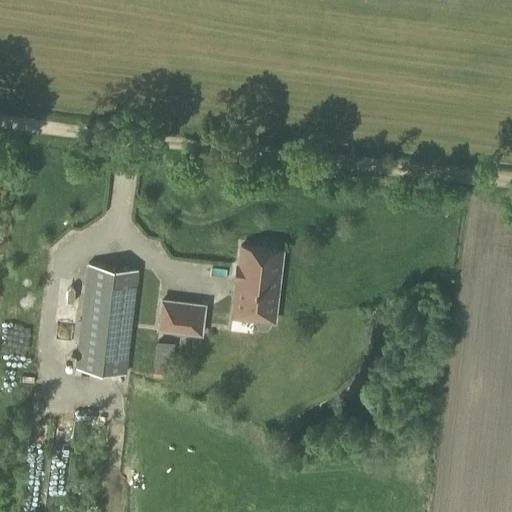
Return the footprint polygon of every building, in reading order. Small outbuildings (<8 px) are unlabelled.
[(274,321),(282,250),(241,245),(238,265),(237,264),(236,279),(237,279),(232,316),(257,319),(256,321),(257,324),(259,327),(262,328),(266,327),(268,325),(269,322),(270,320),(274,321)] [(125,373),(137,269),(88,263),(76,367),(125,373)] [(202,336),(205,303),(160,298),(156,330),(202,336)] [(153,363),(156,343),(143,341),(141,361),(153,363)] [(171,368),(174,344),(156,342),(153,366),(171,368)] [(153,366),(152,377),(164,378),(165,368),(153,366)] [(34,481),(47,481),(47,511),(67,511),(67,482),(53,482),(52,418),(34,418),(34,481)]
